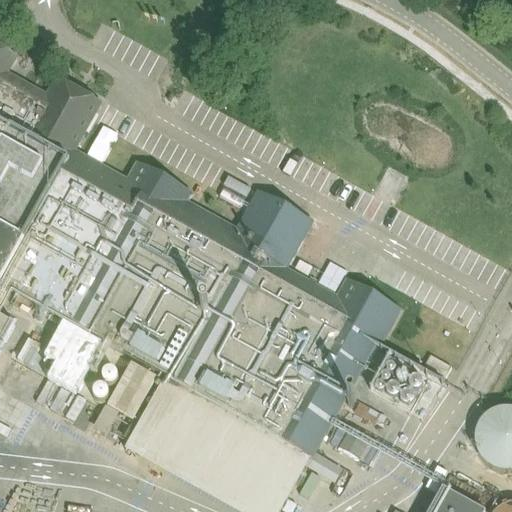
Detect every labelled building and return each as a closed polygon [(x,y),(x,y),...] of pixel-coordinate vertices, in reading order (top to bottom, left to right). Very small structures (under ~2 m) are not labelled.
[(382,349),(402,312),(348,282),(338,299),(287,271),(314,224),(259,194),(238,232),(188,204),(192,195),(138,165),(128,182),(92,162),(86,173),(69,164),(102,106),(57,81),(47,98),(8,76),(17,59),(0,49),(0,352),(15,326),(0,317),(0,286),(313,461),(376,345),(382,349)] [(348,274),(331,264),(319,285),(337,295),(348,274)] [(431,357),(425,367),(446,379),(452,369),(431,357)] [(132,366),(108,408),(134,423),(158,380),(132,366)] [(381,416),(360,405),(355,414),(376,426),(381,416)] [(492,471),(502,474),(511,474),(511,409),(500,410),(488,415),(480,424),(475,434),(474,445),(477,456),(483,465),(492,471)] [(481,511),(443,491),(431,511),(481,511)] [(511,511),(511,503),(510,503),(500,507),(495,511),(511,511)]
